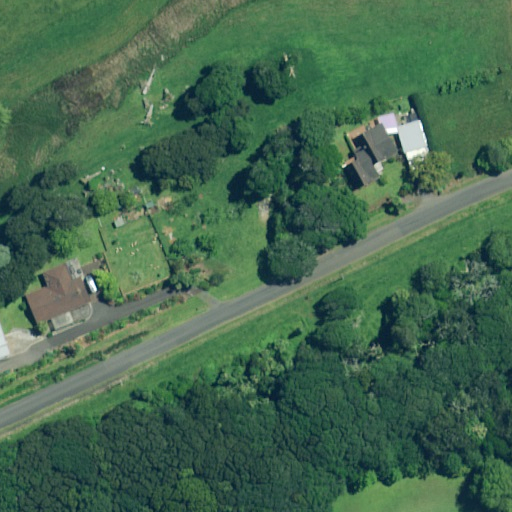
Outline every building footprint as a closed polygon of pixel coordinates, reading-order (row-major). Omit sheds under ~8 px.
[(426,147),(430,146),(423,121),(398,128),(406,158),(427,152),(426,147)] [(397,153),(383,124),(363,134),(378,163),(397,153)] [(380,177),(366,153),(358,158),(351,162),(343,167),(356,191),(380,177)] [(72,280),(67,265),(43,273),(48,288),(26,296),(37,324),(52,319),(56,330),(72,324),(68,312),(89,304),(80,277),(72,280)] [(0,358),(10,355),(0,325),(0,358)]
